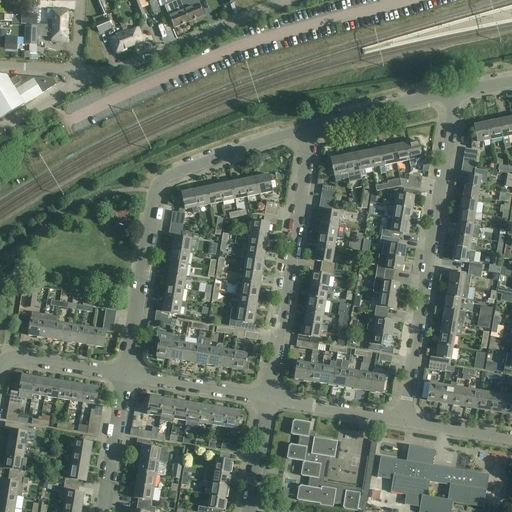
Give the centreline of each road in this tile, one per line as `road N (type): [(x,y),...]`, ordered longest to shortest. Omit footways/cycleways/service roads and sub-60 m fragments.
road 1 (residential): [(124,373),(159,183),(310,127)]
road 2 (residential): [(403,421),(454,91)]
road 3 (residential): [(267,400),(310,127)]
road 4 (residential): [(81,83),(291,0)]
road 5 (residential): [(310,127),(454,91)]
road 6 (residential): [(267,400),(124,373)]
road 7 (residential): [(102,511),(124,373)]
road 8 (residential): [(403,421),(267,400)]
road 9 (residential): [(0,367),(16,356),(124,373)]
